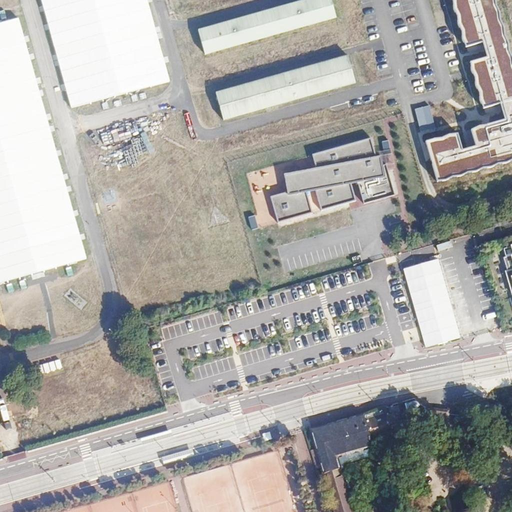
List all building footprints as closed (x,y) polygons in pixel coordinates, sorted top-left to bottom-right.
[(168,79),(145,0),(38,0),(69,107),(168,79)] [(340,18),(335,0),(305,0),(198,31),(206,56),(340,18)] [(485,102),(484,104),(485,108),(504,102),(511,99),(511,63),(511,55),(508,49),(508,42),(505,35),(503,25),(500,20),(499,10),(496,4),(495,0),(457,0),(457,7),(462,15),(462,24),(466,29),(467,38),(469,47),(485,43),(490,59),(475,63),(475,68),(478,74),(479,83),(483,89),(483,97),(485,102)] [(0,283),(87,259),(17,17),(0,21),(0,283)] [(218,93),(226,122),(359,84),(350,56),(218,93)] [(511,99),(504,102),(510,120),(488,126),(480,127),(475,130),(480,145),(464,150),(460,135),(451,135),(444,140),(437,139),(430,144),(441,180),(449,180),(454,174),(463,175),(468,170),(478,171),(483,166),(491,167),(497,163),(505,163),(510,158),(511,158),(511,99)] [(372,139),(316,154),(320,170),(291,178),(296,196),(279,201),(284,218),(312,210),(307,193),(319,190),(325,210),(357,201),(353,185),(359,185),(366,206),(397,196),(384,157),(376,155),(372,139)] [(385,151),(392,151),(391,142),(384,142),(385,151)] [(389,166),(397,163),(394,153),(385,156),(389,166)] [(256,216),(249,218),(253,230),(260,228),(256,216)] [(511,237),(497,241),(505,271),(497,274),(510,317),(511,316),(511,237)] [(321,283),(289,291),(291,300),(373,280),(370,268),(320,280),(321,283)] [(225,337),(214,341),(218,350),(228,347),(225,337)] [(364,420),(309,436),(330,511),(355,511),(338,454),(371,448),(364,420)]
